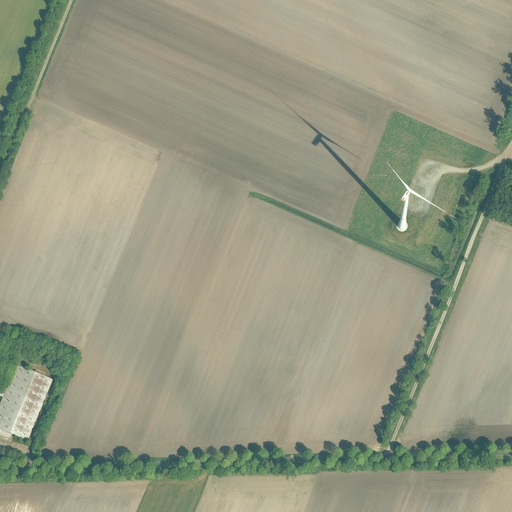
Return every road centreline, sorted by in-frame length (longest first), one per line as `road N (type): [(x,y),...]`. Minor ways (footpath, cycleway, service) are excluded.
road 1 (tertiary): [(511,456),(0,471)]
road 2 (track): [(382,460),(511,142)]
road 3 (track): [(70,0),(0,177)]
